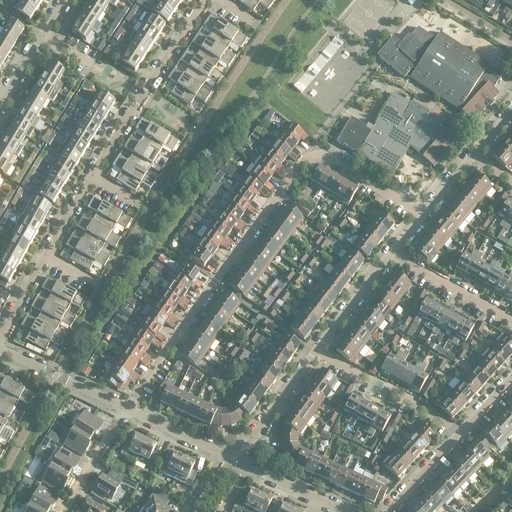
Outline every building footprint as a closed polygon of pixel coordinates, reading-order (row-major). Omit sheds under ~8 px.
[(19,0),(21,2),(36,11),(42,2),(37,0),(19,0)] [(109,4),(102,0),(91,0),(89,4),(104,13),(109,4)] [(156,0),(155,1),(173,14),(179,5),(172,0),(156,0)] [(247,0),(244,5),(253,12),(254,12),(253,11),(259,3),(267,10),(267,11),(275,0),(274,0),(273,0),(247,0)] [(508,12),(508,13),(511,6),(511,0),(503,0),(502,2),(507,5),(504,10),(502,13),(506,16),(508,12)] [(149,11),(153,13),(167,23),(173,14),(155,1),(149,11)] [(36,11),(21,2),(15,11),(29,20),(29,21),(36,11)] [(104,13),(89,4),(83,13),(98,22),(104,13)] [(135,6),(132,10),(129,15),(132,18),(139,8),(135,6)] [(119,24),(122,20),(125,15),(122,12),(116,22),(119,24)] [(98,22),(83,13),(77,22),(92,31),(98,22)] [(142,24),(159,35),(165,26),(147,14),(141,23),(142,24)] [(217,46),(229,27),(211,15),(204,25),(204,26),(205,25),(213,31),(208,39),(207,39),(217,46)] [(511,25),(504,20),(501,24),(510,30),(511,27),(511,25)] [(5,31),(18,39),(24,30),(10,21),(5,31)] [(71,32),(75,34),(85,41),(92,31),(77,22),(71,32)] [(116,22),(110,30),(114,33),(119,24),(116,22)] [(136,34),(138,35),(153,44),(159,35),(142,24),(136,34)] [(226,52),(226,51),(231,43),(240,49),(240,50),(247,39),(229,27),(217,46),(226,52)] [(393,37),(377,56),(384,62),(404,79),(415,66),(417,68),(410,79),(459,111),(460,110),(467,98),(470,101),(473,97),(483,104),(483,105),(486,107),(498,94),(499,94),(498,93),(498,94),(493,89),(503,74),(489,65),(440,33),(435,39),(418,28),(410,37),(409,36),(401,44),(393,37)] [(0,38),(0,40),(12,48),(18,39),(5,31),(0,38)] [(132,44),(147,53),(153,44),(138,35),(136,34),(134,32),(128,41),(132,44)] [(207,39),(199,33),(200,33),(199,32),(192,43),(192,44),(193,43),(201,49),(196,57),(195,57),(205,64),(217,46),(207,39)] [(319,55),(326,61),(344,43),(336,36),(319,55)] [(97,50),(100,52),(101,53),(108,42),(104,39),(97,50)] [(12,48),(0,40),(0,53),(7,57),(12,48)] [(132,44),(127,53),(141,62),(147,53),(132,44)] [(214,70),(214,69),(219,61),(228,67),(228,68),(235,57),(235,56),(234,57),(226,52),(217,46),(205,64),(214,70)] [(195,57),(187,51),(187,50),(180,61),(180,62),(181,61),(189,67),(183,75),(193,82),(205,64),(195,57)] [(141,62),(127,53),(120,62),(134,72),(135,72),(141,62)] [(45,73),(59,81),(65,72),(51,63),(51,62),(45,73)] [(193,82),(202,87),(207,79),(216,85),(216,86),(223,75),(223,74),(222,75),(214,70),(205,64),(193,82)] [(175,68),(167,79),(168,80),(168,79),(177,85),(172,93),(171,92),(170,93),(181,100),(193,82),(183,75),(175,69),(175,68)] [(45,73),(39,82),(57,93),(63,83),(59,81),(45,73)] [(48,100),(53,103),(58,93),(57,93),(39,82),(33,91),(48,100)] [(204,104),(209,96),(211,93),(211,92),(210,93),(202,87),(193,82),(181,100),(190,106),(191,106),(190,105),(195,97),(204,103),(203,103),(204,104)] [(33,91),(28,100),(43,109),(48,100),(33,91)] [(114,102),(106,96),(100,93),(94,103),(109,112),(115,102),(115,101),(114,102)] [(411,105),(397,96),(393,94),(371,131),(366,128),(367,127),(350,118),(336,143),(352,152),(353,151),(358,154),(358,155),(393,176),(409,147),(434,168),(457,139),(428,116),(429,114),(412,103),(411,105)] [(467,98),(460,110),(472,122),(486,107),(483,105),(483,104),(473,97),(470,101),(467,98)] [(43,109),(28,100),(22,110),(37,119),(43,109)] [(109,112),(94,103),(89,112),(104,121),(109,112)] [(22,110),(17,119),(34,129),(40,120),(37,119),(22,110)] [(104,121),(89,112),(83,121),(98,130),(104,121)] [(264,118),(265,118),(269,122),(273,117),(268,113),(264,118)] [(34,129),(17,119),(11,128),(26,137),(28,139),(34,129)] [(149,150),(160,131),(142,119),(135,130),(136,130),(136,129),(145,135),(140,144),(139,143),(139,144),(149,150)] [(98,130),(83,121),(77,130),(92,139),(98,130)] [(310,140),(289,124),(282,133),(297,144),(301,140),(307,145),(310,140)] [(11,128),(5,137),(20,147),(26,137),(11,128)] [(92,139),(77,130),(72,140),(87,149),(92,139)] [(158,156),(159,155),(158,155),(164,146),(172,152),(172,153),(179,142),(160,131),(149,150),(158,156)] [(282,133),(275,141),(297,158),(300,154),(293,149),(297,144),(282,133)] [(24,149),(20,147),(5,137),(0,146),(15,156),(18,158),(24,149)] [(139,144),(139,143),(131,138),(131,137),(124,148),(124,149),(125,148),(134,153),(128,162),(137,168),(149,150),(139,144)] [(63,147),(66,149),(81,158),(87,149),(72,140),(68,138),(63,147)] [(297,158),(275,141),(269,150),(284,161),(288,157),(294,162),(297,158)] [(511,145),(507,141),(500,149),(511,159),(511,145)] [(0,146),(0,159),(9,165),(15,156),(0,146)] [(241,155),(244,150),(239,147),(236,151),(241,155)] [(75,167),(80,160),(81,158),(66,149),(60,158),(75,167)] [(511,159),(500,149),(492,158),(507,170),(510,173),(511,170),(511,159)] [(147,174),(152,165),(161,170),(161,171),(168,160),(167,160),(167,161),(159,155),(158,156),(149,150),(137,168),(147,174)] [(269,150),(262,158),(284,175),(287,171),(280,166),(284,161),(269,150)] [(119,156),(112,167),(113,167),(113,166),(122,172),(117,180),(116,180),(126,187),(137,168),(128,162),(119,157),(120,156),(119,156)] [(58,157),(52,166),(70,177),(75,167),(60,158),(58,157)] [(39,158),(33,167),(37,169),(42,160),(39,158)] [(262,158),(255,167),(271,178),(274,174),(281,179),(284,175),(262,158)] [(12,167),(9,165),(0,159),(0,172),(7,177),(12,167)] [(221,171),(230,178),(236,169),(227,163),(221,171)] [(70,177),(52,166),(47,175),(49,177),(64,186),(70,177)] [(33,167),(28,176),(31,178),(37,169),(33,167)] [(271,178),(255,167),(248,176),(270,192),(273,188),(267,183),(271,178)] [(137,168),(126,187),(136,193),(136,192),(141,183),(150,189),(149,190),(150,190),(157,179),(156,178),(156,179),(147,174),(137,168)] [(309,184),(319,190),(329,173),(319,168),(309,184)] [(213,180),(215,182),(218,184),(224,175),(220,171),(213,180)] [(22,180),(25,175),(21,172),(18,178),(16,177),(14,182),(19,185),(22,180)] [(319,190),(329,195),(338,179),(329,173),(319,190)] [(492,188),(484,181),(477,175),(470,184),(485,196),(492,188)] [(49,177),(44,186),(59,195),(64,186),(49,177)] [(240,187),(255,198),(259,193),(265,198),(269,194),(253,182),(247,177),(240,187)] [(329,195),(338,201),(348,184),(338,179),(329,195)] [(232,188),(229,192),(233,195),(255,212),(258,208),(252,203),(255,198),(240,187),(235,183),(232,188)] [(348,207),(357,190),(348,184),(338,201),(348,207)] [(470,184),(463,192),(478,205),(485,196),(470,184)] [(53,205),(59,195),(44,186),(42,185),(36,194),(53,205)] [(204,197),(209,202),(214,195),(214,194),(209,190),(204,197)] [(478,205),(463,192),(456,201),(471,213),(478,205)] [(502,193),(495,205),(500,208),(507,196),(502,193)] [(227,204),(243,215),(246,211),(253,215),(255,212),(233,195),(227,204)] [(33,197),(27,207),(30,209),(46,218),(48,214),(48,213),(51,215),(54,209),(51,208),(36,199),(33,197)] [(92,222),(101,228),(112,209),(93,198),(87,209),(88,209),(88,208),(97,213),(92,222)] [(199,204),(199,205),(204,208),(208,203),(202,199),(199,204)] [(499,226),(503,229),(511,215),(511,202),(508,200),(498,216),(503,219),(499,226)] [(456,201),(449,209),(464,221),(471,213),(456,201)] [(307,211),(296,202),(292,207),(303,215),(307,211)] [(221,213),(243,229),(245,225),(239,220),(243,215),(227,204),(221,213)] [(22,217),(40,227),(46,218),(30,209),(27,207),(22,217)] [(304,219),(290,209),(288,208),(281,217),(297,228),(304,219)] [(111,234),(111,233),(116,224),(125,230),(125,231),(131,220),(112,209),(101,228),(111,234)] [(464,221),(449,209),(442,217),(457,230),(464,221)] [(372,221),(387,233),(394,224),(379,212),(372,221)] [(214,221),(230,233),(233,228),(240,233),(243,229),(221,213),(214,221)] [(511,224),(511,215),(503,229),(507,231),(511,225),(511,224)] [(20,228),(35,236),(40,227),(22,217),(20,216),(15,226),(20,228)] [(92,222),(83,217),(83,216),(80,221),(76,228),(77,228),(77,227),(86,233),(81,241),(91,247),(101,228),(92,222)] [(190,217),(184,226),(188,229),(194,220),(190,217)] [(281,217),(275,225),(290,237),(297,228),(281,217)] [(442,217),(435,226),(450,238),(457,230),(442,217)] [(208,230),(230,246),(232,243),(226,238),(230,233),(214,221),(208,230)] [(365,230),(380,242),(387,233),(372,221),(365,230)] [(290,237),(275,225),(269,234),(284,246),(290,237)] [(450,238),(435,226),(428,234),(443,246),(450,238)] [(177,234),(182,238),(187,231),(182,228),(181,227),(177,234)] [(15,237),(30,246),(35,236),(20,228),(15,237)] [(101,228),(91,247),(100,252),(101,252),(100,252),(105,243),(114,248),(114,249),(121,238),(120,238),(111,233),(111,234),(101,228)] [(201,239),(217,250),(220,246),(227,250),(230,246),(208,230),(201,239)] [(380,242),(365,230),(359,238),(374,250),(380,242)] [(262,243),(278,254),(284,246),(269,234),(262,243)] [(428,234),(421,242),(436,255),(443,246),(428,234)] [(80,266),(91,247),(81,241),(72,236),(73,235),(72,235),(65,246),(66,247),(67,246),(75,251),(70,259),(69,260),(80,266)] [(508,241),(501,237),(499,235),(497,239),(506,245),(508,241)] [(9,247),(24,255),(30,246),(15,237),(9,247)] [(374,250),(359,238),(352,247),(367,259),(374,250)] [(195,248),(217,264),(220,260),(213,255),(217,250),(201,239),(195,248)] [(436,255),(421,242),(414,251),(429,264),(436,255)] [(278,254),(262,243),(256,252),(271,263),(278,254)] [(503,253),(505,249),(496,243),(493,248),(503,253)] [(4,256),(19,265),(24,255),(9,247),(6,245),(1,254),(4,256)] [(80,266),(90,271),(89,270),(94,262),(103,267),(103,268),(110,257),(110,256),(109,257),(101,252),(100,252),(91,247),(80,266)] [(188,257),(204,268),(207,263),(214,268),(217,264),(195,248),(188,257)] [(338,256),(342,259),(357,271),(364,262),(349,251),(346,254),(342,251),(338,256)] [(455,271),(465,277),(478,253),(474,251),(470,258),(464,255),(455,271)] [(256,252),(249,260),(265,272),(271,263),(256,252)] [(474,282),(483,266),(485,262),(480,259),(482,255),(478,253),(465,277),(474,282)] [(0,263),(0,266),(14,274),(19,265),(4,256),(0,263)] [(335,268),(350,280),(357,271),(342,259),(335,268)] [(265,272),(249,260),(243,269),(258,280),(265,272)] [(152,269),(157,273),(159,274),(164,267),(156,262),(152,269)] [(474,282),(483,288),(497,264),(492,262),(489,269),(483,266),(474,282)] [(183,264),(177,273),(199,289),(202,285),(195,280),(199,275),(183,264)] [(497,264),(483,288),(493,293),(502,276),(505,271),(500,269),(501,266),(497,264)] [(0,285),(5,289),(8,284),(14,274),(0,266),(0,285)] [(329,277),(344,288),(350,280),(335,268),(329,277)] [(243,269),(236,278),(252,289),(258,280),(243,269)] [(493,293),(502,298),(511,280),(511,272),(507,279),(502,276),(493,293)] [(171,282),(186,293),(190,288),(196,293),(199,289),(177,273),(171,282)] [(396,274),(389,283),(404,295),(411,286),(396,274)] [(322,285),(337,297),(344,288),(329,277),(322,285)] [(56,308),(67,288),(47,278),(41,289),(42,289),(43,289),(51,293),(47,302),(46,302),(56,308)] [(252,289),(236,278),(230,287),(245,298),(252,289)] [(511,280),(502,298),(511,303),(511,280)] [(140,287),(146,291),(149,285),(143,282),(140,287)] [(171,282),(164,291),(187,307),(189,303),(183,298),(186,293),(171,282)] [(389,283),(383,292),(398,303),(404,295),(389,283)] [(315,294),(331,306),(337,297),(322,285),(315,294)] [(86,299),(80,295),(67,288),(56,308),(66,313),(71,304),(80,309),(79,309),(80,310),(86,299)] [(162,289),(155,298),(158,300),(174,311),(177,306),(184,310),(187,307),(164,291),(162,289)] [(421,290),(414,302),(419,305),(426,293),(421,290)] [(383,292),(376,300),(391,312),(398,303),(383,292)] [(218,303),(234,314),(241,304),(225,293),(218,303)] [(309,303),(324,314),(331,306),(315,294),(309,303)] [(46,302),(47,302),(38,297),(38,296),(37,296),(31,308),(32,308),(41,313),(36,321),(46,327),(56,308),(46,302)] [(125,303),(130,306),(133,301),(128,298),(125,303)] [(427,321),(436,304),(426,299),(413,323),(418,325),(422,318),(427,321)] [(158,300),(152,309),(174,324),(177,321),(170,316),(174,311),(158,300)] [(376,300),(369,309),(385,320),(391,312),(376,300)] [(212,312),(228,323),(234,314),(218,303),(212,312)] [(302,311),(317,323),(324,314),(309,303),(302,311)] [(427,321),(424,327),(433,332),(446,310),(436,304),(427,321)] [(56,332),(61,323),(69,328),(70,329),(76,317),(75,317),(66,313),(56,308),(46,327),(56,332)] [(118,314),(126,319),(130,314),(122,308),(118,314)] [(152,309),(146,318),(161,329),(165,324),(171,328),(174,324),(152,309)] [(369,309),(363,317),(378,329),(385,320),(369,309)] [(446,332),(455,315),(446,310),(433,333),(437,336),(441,329),(446,332)] [(296,320),(311,331),(317,323),(302,311),(296,320)] [(206,320),(222,331),(228,323),(212,312),(206,320)] [(114,320),(123,327),(127,321),(118,314),(114,320)] [(36,321),(28,316),(27,315),(21,327),(21,328),(22,327),(31,332),(26,340),(25,340),(35,346),(46,327),(36,321)] [(447,342),(451,344),(465,320),(455,315),(446,332),(451,335),(447,342)] [(363,317),(356,326),(371,338),(378,329),(363,317)] [(139,327),(146,332),(161,343),(165,338),(158,334),(161,329),(146,318),(139,327)] [(200,329),(215,340),(222,331),(206,320),(200,329)] [(289,329),(304,340),(311,331),(296,320),(289,329)] [(465,343),(475,326),(465,320),(451,344),(456,346),(460,339),(465,343)] [(105,331),(106,332),(111,335),(116,328),(111,324),(110,324),(105,331)] [(356,326),(349,334),(365,346),(368,342),(372,345),(376,341),(371,338),(356,326)] [(46,327),(35,346),(46,352),(46,351),(50,342),(59,347),(59,348),(66,336),(65,336),(56,332),(46,327)] [(138,329),(132,339),(147,349),(151,344),(157,349),(160,344),(144,334),(138,329)] [(193,338),(209,349),(215,340),(200,329),(193,338)] [(251,337),(256,341),(261,344),(264,340),(254,334),(251,337)] [(285,334),(278,343),(294,354),(300,345),(285,334)] [(349,334),(343,343),(358,355),(362,358),(363,359),(370,350),(365,346),(349,334)] [(429,340),(420,335),(416,341),(425,346),(429,340)] [(511,355),(511,341),(505,335),(497,343),(511,356),(511,355)] [(187,347),(203,358),(209,349),(193,338),(187,347)] [(132,339),(126,348),(148,363),(151,359),(144,354),(147,349),(132,339)] [(278,343),(272,352),(287,363),(294,354),(278,343)] [(358,355),(343,343),(336,352),(351,364),(358,355)] [(511,356),(497,343),(490,351),(504,364),(511,356)] [(181,357),(196,368),(203,358),(187,347),(181,357)] [(445,357),(447,353),(437,347),(435,351),(445,357)] [(126,348),(120,357),(136,367),(139,362),(146,367),(148,363),(126,348)] [(227,349),(224,352),(228,355),(233,358),(236,355),(231,351),(230,352),(227,349)] [(389,378),(399,384),(408,367),(403,364),(409,353),(405,351),(403,355),(389,378)] [(504,364),(490,351),(482,359),(496,372),(504,364)] [(272,352),(265,361),(281,372),(287,363),(272,352)] [(380,373),(389,378),(403,355),(399,352),(395,359),(389,356),(380,373)] [(447,352),(447,353),(445,357),(453,362),(456,357),(447,352)] [(120,357),(114,366),(136,381),(139,377),(132,372),(136,367),(120,357)] [(496,372),(482,359),(475,367),(489,380),(496,372)] [(265,361),(259,370),(275,381),(281,372),(265,361)] [(399,384),(408,389),(422,365),(417,363),(414,370),(408,367),(399,384)] [(422,365),(408,389),(418,395),(428,378),(422,375),(426,368),(422,365)] [(136,381),(114,366),(104,380),(116,388),(119,383),(123,386),(127,380),(134,385),(136,381)] [(87,377),(91,371),(85,367),(81,373),(87,377)] [(489,380),(475,367),(468,375),(482,388),(489,380)] [(259,370),(253,378),(268,390),(275,381),(259,370)] [(322,370),(315,380),(331,391),(338,382),(322,370)] [(482,388),(468,375),(460,383),(474,396),(482,388)] [(0,401),(4,404),(15,385),(0,376),(0,401)] [(253,378),(246,387),(262,398),(268,390),(253,378)] [(455,378),(447,385),(453,391),(467,404),(474,396),(460,383),(455,378)] [(315,380),(309,389),(325,400),(331,391),(315,380)] [(170,408),(178,391),(163,383),(157,396),(162,398),(160,403),(170,408)] [(433,387),(428,384),(421,396),(426,399),(433,387)] [(14,410),(15,409),(14,409),(19,400),(28,405),(27,406),(28,406),(34,395),(15,385),(4,404),(14,410)] [(347,385),(340,398),(346,401),(353,388),(347,385)] [(246,387),(240,396),(256,407),(262,398),(246,387)] [(309,389),(303,397),(318,409),(325,400),(309,389)] [(170,408),(180,412),(188,395),(178,391),(170,408)] [(467,404),(453,391),(445,399),(459,412),(467,404)] [(345,421),(349,424),(363,400),(353,394),(343,411),(349,414),(345,421)] [(190,417),(198,400),(188,395),(180,412),(190,417)] [(230,408),(226,410),(231,426),(240,422),(247,415),(249,416),(256,407),(240,396),(233,405),(230,408)] [(303,397),(296,406),(312,417),(318,409),(303,397)] [(459,412),(445,399),(438,407),(452,420),(459,412)] [(190,417),(200,422),(208,404),(198,400),(190,417)] [(357,419),(363,422),(372,405),(363,400),(349,424),(353,426),(357,419)] [(4,428),(9,420),(17,424),(17,425),(18,425),(24,413),(23,413),(23,414),(15,409),(14,410),(4,404),(0,412),(0,426),(4,429),(4,428)] [(231,426),(226,410),(222,410),(218,409),(208,404),(200,422),(210,427),(211,424),(221,427),(231,426)] [(364,432),(368,434),(381,411),(372,405),(363,422),(368,425),(364,432)] [(312,417),(296,406),(290,415),(306,426),(312,417)] [(382,433),(391,416),(381,411),(368,434),(372,437),(376,430),(382,433)] [(494,414),(511,431),(511,416),(507,412),(503,416),(497,411),(494,414)] [(84,412),(74,428),(93,440),(104,424),(84,412)] [(492,428),(506,441),(511,434),(511,431),(494,414),(491,418),(496,423),(492,428)] [(281,436),(281,447),(298,443),(297,439),(299,435),(306,426),(290,415),(284,424),(285,425),(281,436)] [(0,439),(7,443),(7,444),(8,445),(14,433),(13,432),(13,433),(4,428),(4,429),(0,426),(0,439)] [(435,439),(425,430),(421,426),(413,434),(427,447),(435,439)] [(93,440),(74,428),(63,445),(83,457),(93,440)] [(332,431),(332,433),(338,436),(341,431),(334,428),(332,431)] [(478,438),(488,448),(492,444),(498,449),(506,441),(492,428),(488,432),(486,430),(478,438)] [(47,436),(53,440),(56,435),(51,431),(47,436)] [(342,437),(348,440),(350,436),(350,435),(345,432),(342,437)] [(406,442),(420,455),(427,447),(413,434),(406,442)] [(137,459),(145,443),(142,441),(143,439),(136,436),(130,448),(125,445),(119,457),(125,460),(128,454),(137,459)] [(488,448),(478,438),(470,447),(472,448),(468,453),(482,466),(490,458),(484,452),(488,448)] [(148,444),(145,443),(137,459),(136,462),(152,469),(156,460),(150,457),(156,445),(149,442),(148,444)] [(420,455),(406,442),(398,450),(412,463),(420,455)] [(294,466),(305,471),(313,454),(303,449),(299,447),(298,443),(281,447),(287,457),(296,464),(294,466)] [(54,461),(51,466),(69,476),(71,471),(73,472),(77,466),(69,461),(72,455),(61,449),(55,459),(54,458),(53,460),(54,461)] [(412,463),(398,450),(391,458),(405,471),(412,463)] [(482,466),(468,453),(464,457),(458,451),(455,455),(474,474),(481,467),(483,469),(484,468),(482,466)] [(182,458),(174,454),(169,466),(163,463),(158,475),(164,478),(174,482),(176,477),(184,461),(181,460),(182,458)] [(305,471),(315,476),(323,458),(313,454),(305,471)] [(474,474),(455,455),(451,458),(457,464),(453,468),(469,484),(471,482),(468,480),(474,474)] [(321,479),(324,480),(332,463),(323,458),(315,476),(314,478),(319,481),(321,479)] [(405,471),(391,458),(383,466),(397,479),(405,471)] [(184,461),(176,477),(174,482),(183,486),(183,487),(189,490),(195,478),(189,475),(195,464),(187,460),(186,462),(184,461)] [(324,480),(329,482),(334,485),(342,468),(332,463),(324,480)] [(69,476),(51,466),(48,470),(47,470),(46,472),(47,472),(41,483),(53,489),(56,484),(64,489),(68,482),(66,481),(69,476)] [(443,467),(440,470),(459,489),(466,482),(468,485),(469,484),(453,468),(449,472),(443,467)] [(334,485),(344,490),(352,472),(342,468),(334,485)] [(459,489),(440,470),(436,474),(442,479),(438,484),(451,497),(459,489)] [(344,490),(354,494),(362,477),(352,472),(344,490)] [(117,483),(135,491),(139,484),(121,475),(117,483)] [(112,499),(119,486),(102,476),(94,488),(112,499)] [(354,494),(364,499),(372,482),(362,477),(354,494)] [(372,482),(364,499),(374,504),(376,499),(382,502),(388,489),(372,482)] [(451,497),(438,484),(434,488),(428,482),(424,486),(444,505),(451,497)] [(30,489),(24,501),(30,504),(45,511),(48,511),(50,508),(52,510),(56,503),(48,499),(51,493),(39,486),(36,492),(30,489)] [(436,511),(444,505),(424,486),(421,489),(427,495),(423,499),(435,511),(436,511)] [(253,511),(254,511),(262,495),(259,494),(260,492),(253,489),(249,497),(243,495),(233,510),(237,511),(242,511),(243,511),(244,511),(253,511)] [(146,511),(147,511),(170,511),(161,506),(167,497),(154,491),(147,502),(150,505),(146,511)] [(272,511),(267,510),(273,498),(265,495),(264,497),(262,495),(254,511),(255,511),(272,511)] [(435,511),(423,499),(419,503),(413,498),(409,502),(420,511),(435,511)] [(88,500),(80,511),(103,511),(105,510),(88,500)] [(420,511),(409,502),(406,505),(412,510),(410,511),(420,511)] [(292,511),(293,510),(290,509),(291,507),(284,503),(279,511),(292,511)]
